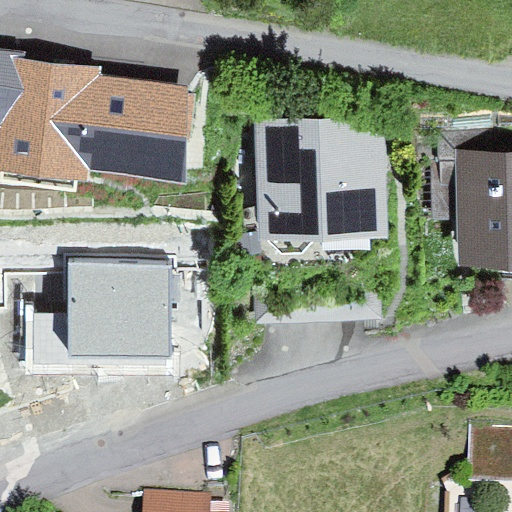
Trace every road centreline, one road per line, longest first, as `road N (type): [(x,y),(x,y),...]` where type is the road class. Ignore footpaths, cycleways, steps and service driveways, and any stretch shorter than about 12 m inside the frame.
road 1 (residential): [(0,489),(234,408),(511,341)]
road 2 (residential): [(511,80),(344,46),(3,0)]
